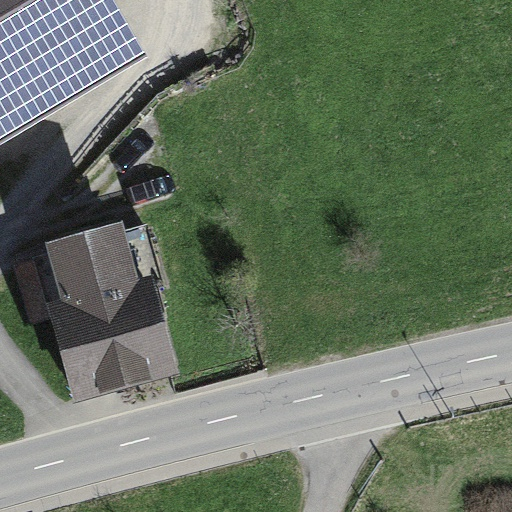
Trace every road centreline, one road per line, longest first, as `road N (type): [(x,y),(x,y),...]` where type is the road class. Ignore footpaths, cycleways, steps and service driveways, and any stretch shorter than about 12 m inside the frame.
road 1 (tertiary): [(0,477),(329,396)]
road 2 (tertiary): [(329,396),(511,358)]
road 3 (unclassified): [(329,396),(340,438),(321,511)]
